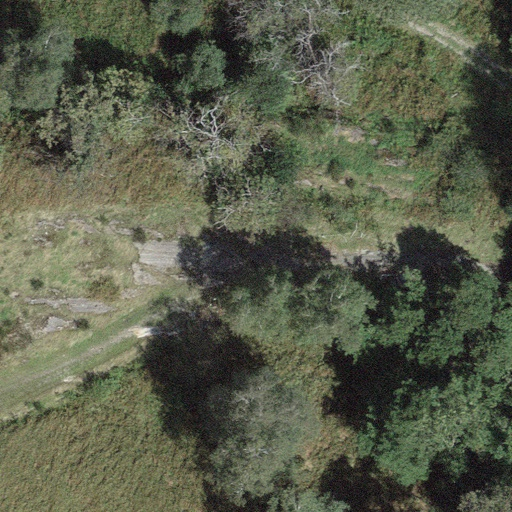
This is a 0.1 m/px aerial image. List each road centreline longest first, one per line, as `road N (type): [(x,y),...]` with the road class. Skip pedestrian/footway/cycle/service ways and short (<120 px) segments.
road 1 (track): [(0,406),(270,259),(427,263),(501,259),(511,251)]
road 2 (track): [(511,74),(395,0)]
